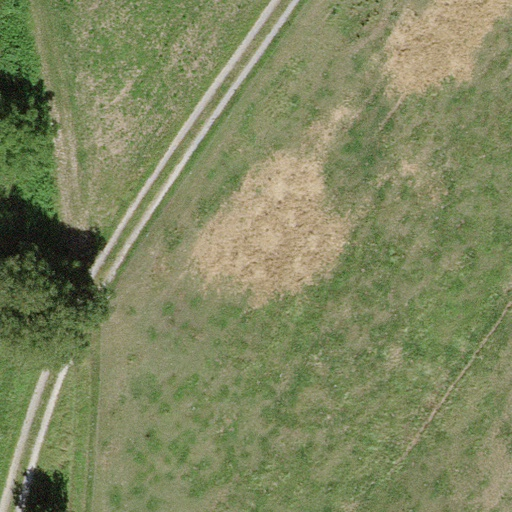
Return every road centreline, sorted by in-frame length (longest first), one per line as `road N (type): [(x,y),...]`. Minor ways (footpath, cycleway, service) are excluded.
road 1 (track): [(3,511),(26,412),(78,299),(273,0)]
road 2 (track): [(92,511),(78,299),(26,0)]
